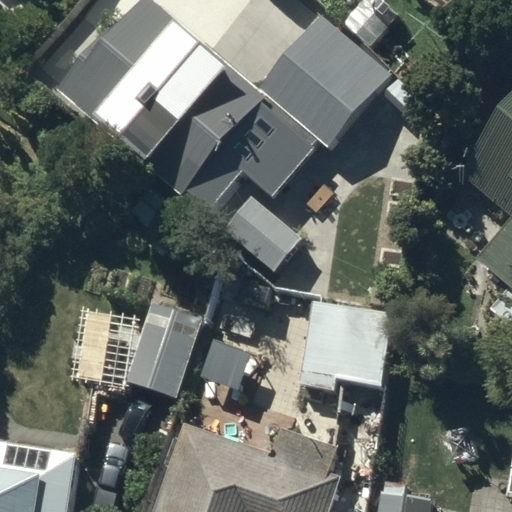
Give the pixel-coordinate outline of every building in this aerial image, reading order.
[(20,0),(45,22),(64,0),(20,0)] [(261,111),(156,24),(66,134),(158,209),(167,199),(214,238),(247,197),(270,215),(318,156),(332,168),(398,87),(328,30),(261,111)] [(511,156),(474,206),(511,234),(511,248),(485,283),(511,303),(492,327),(511,342),(511,156)] [(309,257),(257,216),(231,250),(283,290),(309,257)] [(388,329),(317,317),(303,404),(339,410),(341,400),(375,406),(388,329)] [(208,338),(158,322),(133,400),(183,416),(208,338)] [(277,476),(190,446),(167,511),(340,511),(346,496),(334,492),(342,467),(286,448),(277,476)] [(79,511),(87,463),(0,453),(0,511),(79,511)]
